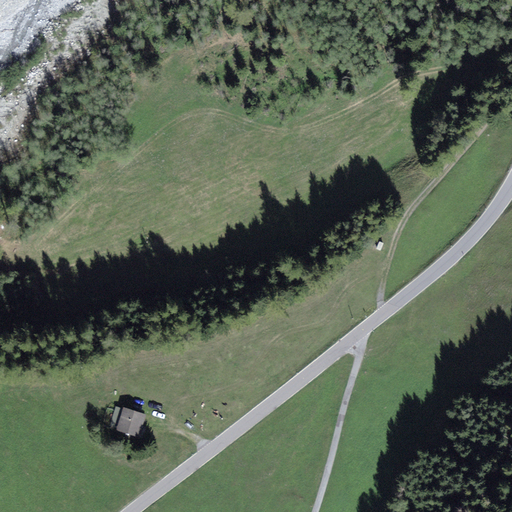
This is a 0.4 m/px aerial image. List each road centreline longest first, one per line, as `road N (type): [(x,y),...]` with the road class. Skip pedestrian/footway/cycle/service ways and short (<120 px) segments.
road 1 (tertiary): [(511,187),(460,250),(133,511)]
road 2 (track): [(384,312),(381,294),(405,216),(511,88)]
road 3 (track): [(362,330),(314,511)]
